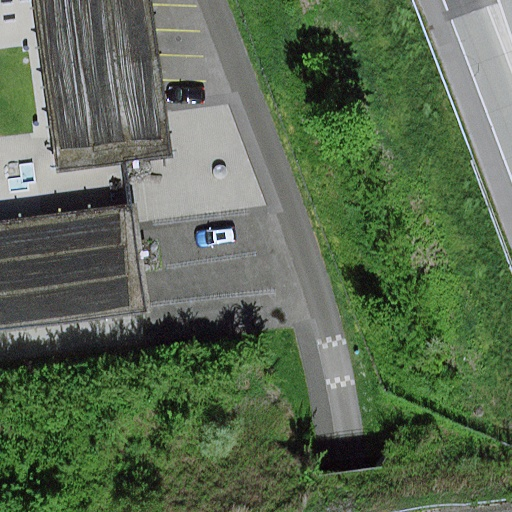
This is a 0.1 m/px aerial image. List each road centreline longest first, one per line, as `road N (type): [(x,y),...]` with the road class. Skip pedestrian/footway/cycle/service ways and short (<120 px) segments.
road 1 (unclassified): [(358,511),(330,339),(211,0)]
road 2 (motorway): [(458,0),(511,143)]
